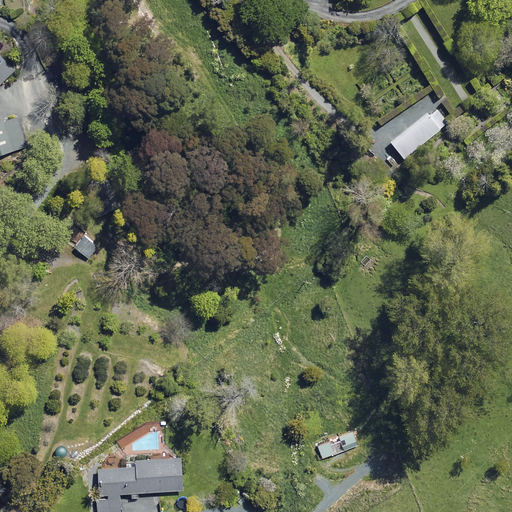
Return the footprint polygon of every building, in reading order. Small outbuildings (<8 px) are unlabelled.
[(0,85),(15,70),(0,55),(0,85)] [(469,97),(446,61),(431,70),(448,99),(442,102),(447,110),(469,97)] [(448,124),(435,108),(392,142),(405,158),(448,124)] [(0,156),(27,147),(18,118),(0,123),(0,156)] [(99,246),(86,236),(77,248),(90,258),(99,246)] [(365,421),(343,430),(347,439),(369,431),(365,421)] [(184,489),(182,457),(137,459),(138,466),(98,469),(101,511),(115,511),(122,511),(121,493),(184,489)]
